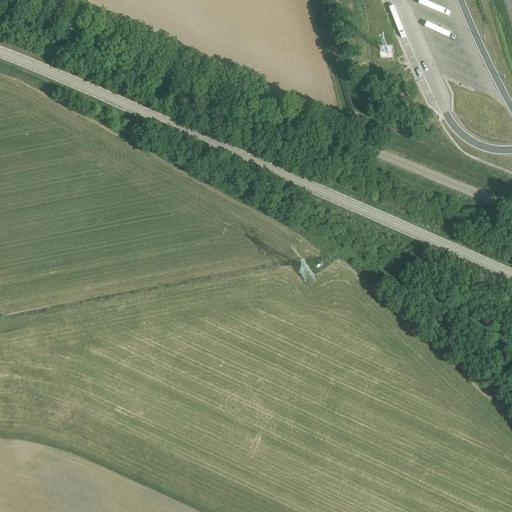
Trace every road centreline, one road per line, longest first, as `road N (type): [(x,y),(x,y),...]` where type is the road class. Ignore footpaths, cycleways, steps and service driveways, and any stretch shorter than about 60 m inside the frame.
road 1 (unclassified): [(511,274),(67,75),(0,53)]
road 2 (unclassified): [(511,207),(3,0)]
